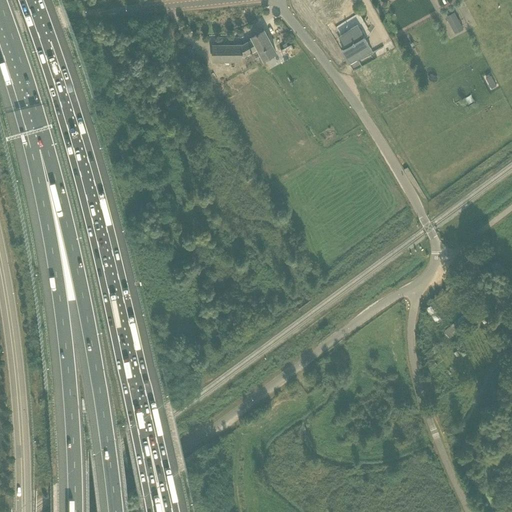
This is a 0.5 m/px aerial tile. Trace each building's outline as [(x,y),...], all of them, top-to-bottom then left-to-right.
[(455,11),(446,16),(455,33),(461,30),(455,19),(458,17),(455,11)] [(349,62),(371,49),(362,33),(357,25),(341,35),(348,47),(342,50),(349,62)] [(264,58),(267,56),(276,52),(264,29),(252,36),(254,39),(243,44),(213,45),(213,61),(243,61),(243,56),(258,48),(264,58)] [(496,85),(491,75),(486,78),(491,88),(496,85)] [(229,90),(240,84),(235,76),(225,82),(229,90)] [(441,322),(444,318),(431,304),(427,308),(441,322)] [(452,334),(459,328),(472,316),(467,310),(453,322),(447,328),(452,334)]
